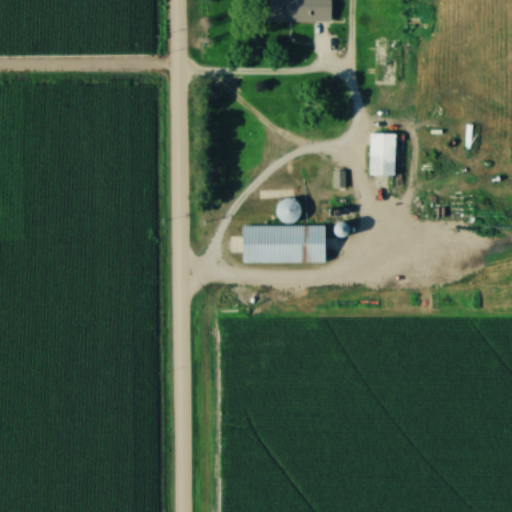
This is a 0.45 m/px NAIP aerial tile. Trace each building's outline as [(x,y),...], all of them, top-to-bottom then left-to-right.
[(269,0),(269,23),(332,23),(331,0),(269,0)] [(395,176),(395,134),(370,134),(370,176),(395,176)] [(296,174),(316,173),(315,160),(296,161),(296,174)] [(296,199),(275,204),(280,225),(301,220),(296,199)] [(325,264),(325,228),(243,228),(243,264),(325,264)]
